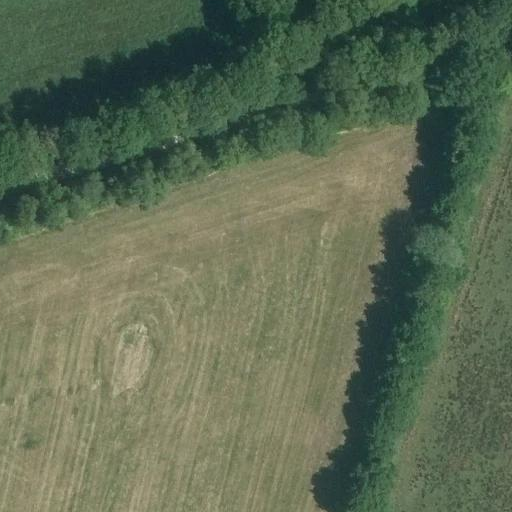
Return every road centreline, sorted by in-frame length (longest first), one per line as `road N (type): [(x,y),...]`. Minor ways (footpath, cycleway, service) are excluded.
road 1 (track): [(511,38),(0,197)]
road 2 (track): [(243,0),(258,39),(312,100)]
